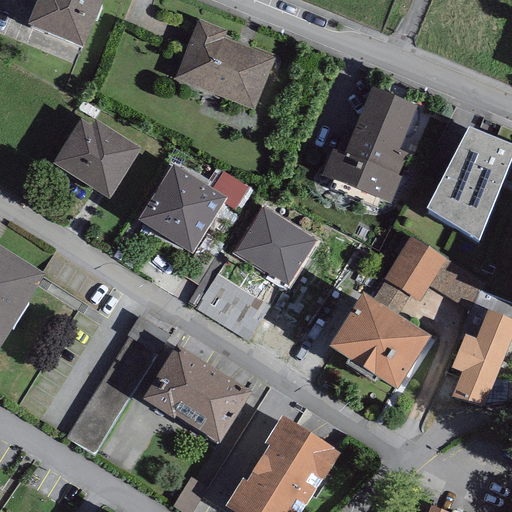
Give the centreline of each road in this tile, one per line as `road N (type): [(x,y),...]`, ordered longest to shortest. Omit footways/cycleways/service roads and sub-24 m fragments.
road 1 (residential): [(0,219),(401,463)]
road 2 (residential): [(511,112),(234,0)]
road 3 (unknown): [(59,423),(134,301)]
road 4 (residential): [(401,463),(452,429),(511,412)]
